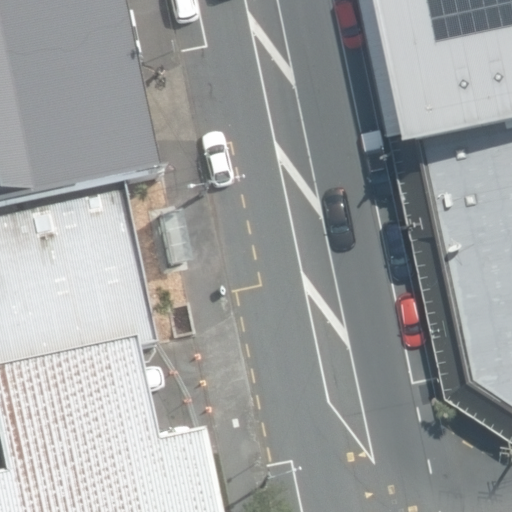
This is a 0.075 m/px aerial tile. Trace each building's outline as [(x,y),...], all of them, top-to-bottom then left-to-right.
[(0,0),(0,213),(122,189),(158,182),(121,0),(0,0)] [(511,0),(367,0),(396,136),(398,135),(425,130),(511,111),(511,0)] [(511,111),(425,130),(398,135),(452,396),(511,436),(511,111)] [(0,370),(133,342),(135,354),(157,349),(122,189),(0,213),(0,370)] [(168,268),(189,264),(178,213),(157,218),(168,268)] [(151,434),(135,354),(133,342),(0,370),(0,511),(226,511),(208,422),(151,434)]
